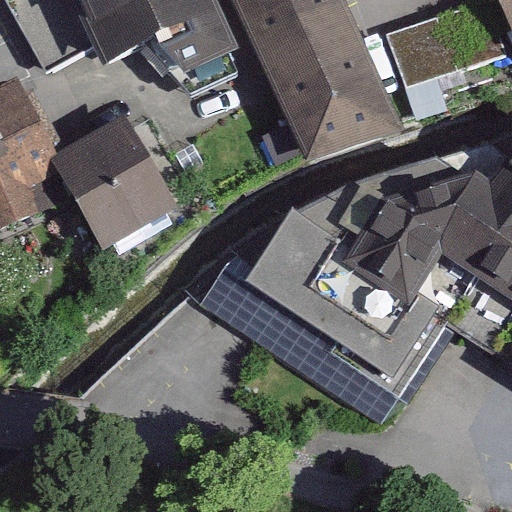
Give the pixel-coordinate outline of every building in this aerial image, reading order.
[(9,0),(49,71),(93,52),(70,0),(9,0)] [(237,50),(213,0),(72,0),(104,69),(145,48),(194,94),(236,77),(226,58),(237,50)] [(234,0),(289,126),(263,138),(276,167),(303,157),(309,167),(397,129),(340,0),(234,0)] [(511,0),(497,0),(511,34),(511,0)] [(485,2),(385,36),(404,90),(504,57),(485,2)] [(51,181),(62,175),(70,170),(65,163),(56,145),(46,151),(12,85),(0,91),(0,233),(62,201),(51,181)] [(123,129),(65,163),(70,170),(62,175),(103,247),(169,209),(123,129)] [(511,158),(489,186),(502,232),(511,228),(511,158)] [(489,186),(479,173),(390,202),(346,262),(411,308),(447,261),(511,304),(511,228),(502,232),(489,186)] [(346,262),(390,202),(366,185),(295,212),(250,281),(230,269),(208,305),(387,419),(449,329),(511,368),(511,304),(447,261),(411,308),(346,262)]
